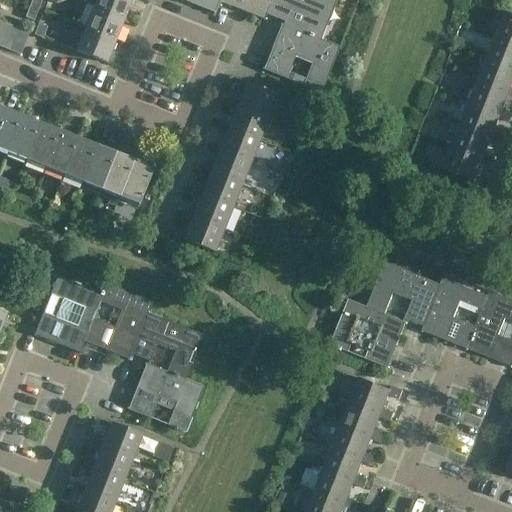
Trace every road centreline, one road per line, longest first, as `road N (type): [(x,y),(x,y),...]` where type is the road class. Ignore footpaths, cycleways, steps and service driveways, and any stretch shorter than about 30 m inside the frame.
road 1 (residential): [(465,502),(408,479),(453,376),(501,393)]
road 2 (residential): [(123,107),(176,127),(211,41),(156,19)]
road 3 (residential): [(0,452),(42,468),(75,384),(20,362)]
road 4 (residential): [(123,107),(0,60)]
